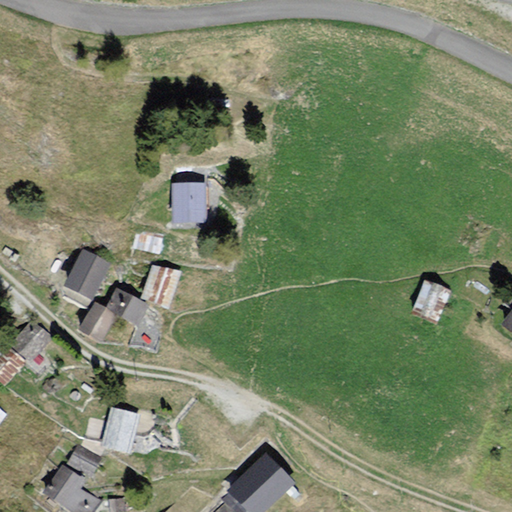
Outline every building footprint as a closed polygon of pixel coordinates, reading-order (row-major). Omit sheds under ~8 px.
[(211,220),(206,182),(176,186),(181,224),(211,220)] [(97,299),(111,264),(86,254),(72,288),(97,299)] [(173,308),(180,274),(156,269),(149,302),(173,308)] [(421,310),(444,317),(452,289),(429,282),(421,310)] [(150,307),(120,293),(111,309),(141,324),(150,307)] [(120,317),(98,306),(85,332),(107,342),(120,317)] [(52,335),(31,322),(15,347),(36,361),(52,335)] [(25,364),(5,349),(0,355),(0,376),(10,384),(25,364)] [(138,449),(140,418),(114,416),(111,447),(138,449)] [(104,461),(80,448),(72,464),(95,477),(104,461)] [(275,511),(297,489),(269,461),(230,502),(239,511),(275,511)] [(91,484),(67,468),(51,492),(78,511),(100,511),(107,502),(88,491),(91,484)]
